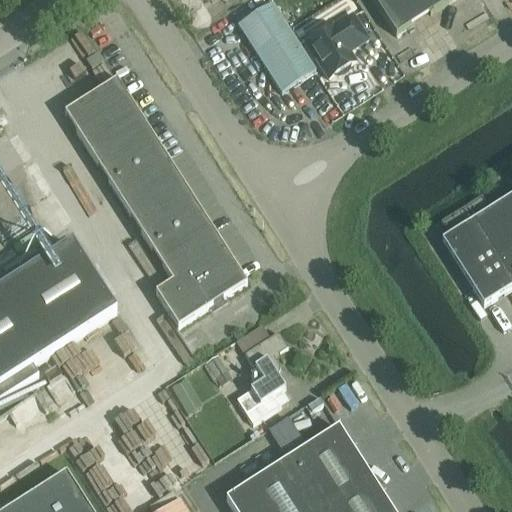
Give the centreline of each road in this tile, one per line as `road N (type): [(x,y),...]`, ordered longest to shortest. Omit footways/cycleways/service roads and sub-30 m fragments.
road 1 (unclassified): [(469,511),(275,198)]
road 2 (unclassified): [(275,198),(511,44)]
road 3 (unclassified): [(275,198),(139,0)]
